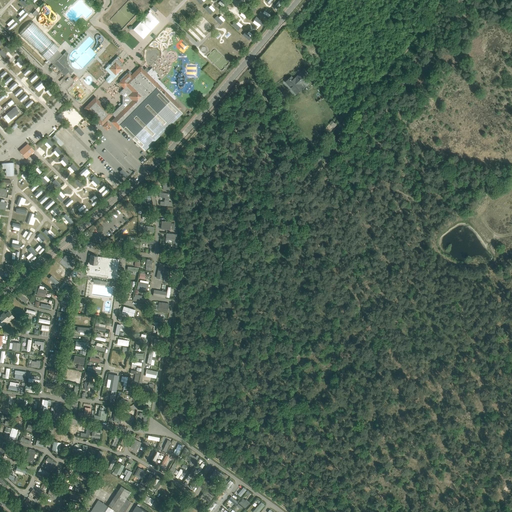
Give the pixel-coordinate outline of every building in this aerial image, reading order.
[(281,0),(279,0),(275,6),(278,9),(283,2),(281,0)] [(248,2),(246,6),(254,12),(257,8),(250,4),(248,2)] [(207,5),(204,8),(210,14),(213,12),(209,7),(207,5)] [(244,9),(241,13),(242,13),(247,16),(249,18),(251,14),(244,9)] [(20,16),(17,18),(20,21),(28,14),(25,11),(25,12),(20,16)] [(261,11),(258,15),(267,21),(269,17),(263,13),(261,11)] [(217,15),(214,18),(220,25),(223,22),(219,17),(217,15)] [(256,17),(254,20),(255,20),(261,25),(263,26),(265,23),(256,17)] [(9,26),(7,28),(9,31),(17,24),(15,21),(9,26)] [(234,22),(232,25),(238,30),(241,27),(236,23),(234,22)] [(245,32),(243,35),(249,41),(252,38),(247,34),(245,32)] [(57,50),(48,59),(49,60),(53,64),(57,60),(62,55),(57,50)] [(57,60),(53,64),(61,72),(66,66),(70,70),(68,73),(70,74),(73,71),(70,68),(69,66),(68,65),(68,63),(67,62),(67,60),(67,58),(67,57),(67,55),(68,53),(66,51),(62,55),(57,60)] [(118,56),(117,57),(109,64),(112,66),(109,69),(116,75),(122,69),(120,67),(123,64),(119,60),(120,58),(118,56)] [(19,57),(16,60),(18,62),(22,66),(25,63),(19,57)] [(66,66),(61,72),(65,76),(68,73),(70,70),(66,66)] [(121,127),(145,151),(182,113),(179,110),(181,107),(140,66),(131,75),(129,73),(128,74),(127,73),(121,78),(120,80),(121,81),(119,83),(124,88),(119,93),(122,95),(122,96),(122,103),(119,106),(123,110),(111,122),(119,130),(121,127)] [(310,77),(307,74),(304,70),(292,81),(290,78),(286,82),(296,94),(304,87),(301,84),(310,77)] [(42,80),(34,87),(36,90),(37,89),(43,84),(45,83),(42,80)] [(51,87),(48,90),(52,94),(54,96),(57,93),(51,87)] [(94,102),(93,100),(84,108),(102,125),(113,114),(98,100),(97,102),(94,102)] [(71,118),(78,125),(83,120),(76,113),(71,118)] [(325,129),(330,133),(337,125),(331,121),(325,129)] [(48,138),(45,141),(46,142),(51,146),(51,147),(54,144),(48,138)] [(34,151),(28,144),(20,151),(26,158),(34,151)] [(56,147),(54,149),(55,151),(59,155),(62,152),(56,147)] [(64,156),(61,159),(62,160),(66,164),(66,165),(69,162),(64,156)] [(2,163),(2,168),(6,168),(6,176),(14,175),(14,163),(2,163)] [(72,164),(70,167),(74,171),(75,172),(78,169),(72,164)] [(85,167),(79,173),(82,176),(84,175),(88,171),(88,170),(85,167)] [(34,168),(31,171),(37,177),(40,174),(35,170),(34,168)] [(24,170),(21,172),(23,174),(28,179),(29,180),(32,177),(24,170)] [(42,176),(39,179),(45,185),(48,182),(43,178),(42,176)] [(94,176),(91,179),(93,181),(97,185),(100,182),(94,176)] [(166,179),(157,179),(157,183),(161,183),(161,185),(163,185),(163,190),(169,190),(169,187),(166,187),(166,179)] [(42,187),(35,193),(38,196),(45,190),(42,187)] [(100,193),(98,194),(101,197),(109,190),(106,187),(100,193)] [(160,205),(169,206),(172,206),(172,202),(169,202),(170,193),(163,192),(163,193),(160,193),(159,197),(165,198),(165,202),(160,201),(160,205)] [(59,193),(56,196),(61,202),(64,199),(63,198),(59,193)] [(47,194),(40,200),(43,203),(49,197),(47,194)] [(92,201),(90,203),(93,206),(99,200),(97,197),(92,201)] [(52,199),(45,205),(48,208),(55,202),(52,199)] [(55,207),(52,210),(57,214),(58,216),(61,213),(55,207)] [(80,212),(77,213),(80,217),(88,210),(86,207),(80,212)] [(66,214),(63,217),(68,222),(70,224),(73,221),(66,214)] [(162,221),(161,229),(170,230),(171,222),(162,221)] [(46,229),(43,232),(51,240),(53,237),(48,231),(46,229)] [(40,233),(37,236),(38,237),(43,241),(46,238),(40,233)] [(166,236),(166,240),(172,240),(171,243),(175,243),(175,247),(178,248),(178,244),(178,241),(177,241),(177,240),(176,240),(177,235),(169,233),(168,236),(166,236)] [(124,243),(124,246),(126,247),(125,250),(136,251),(137,248),(138,248),(139,245),(124,243)] [(37,251),(40,254),(45,248),(42,245),(41,247),(37,251)] [(31,247),(28,249),(33,255),(36,253),(31,247)] [(28,259),(27,260),(30,263),(36,258),(34,255),(33,255),(28,259)] [(66,255),(63,259),(63,258),(66,261),(66,262),(72,267),(76,263),(66,255)] [(91,255),(90,263),(98,264),(99,257),(91,255)] [(98,264),(90,263),(89,265),(87,264),(86,273),(88,273),(108,276),(107,278),(121,279),(121,272),(117,272),(119,259),(99,257),(98,264)] [(164,258),(163,262),(167,262),(167,265),(175,267),(176,260),(164,258)] [(0,292),(19,276),(26,270),(19,264),(4,262),(3,272),(3,273),(2,275),(1,277),(0,278),(0,279),(0,292)] [(156,278),(163,280),(166,263),(160,262),(156,278)] [(52,276),(49,279),(57,286),(60,283),(52,276)] [(138,282),(137,289),(147,291),(148,284),(142,282),(142,281),(140,280),(140,282),(138,282)] [(125,285),(123,298),(127,298),(127,292),(131,293),(131,291),(133,292),(133,290),(131,290),(132,288),(128,288),(129,286),(125,285)] [(38,288),(37,295),(45,297),(46,290),(43,289),(44,287),(40,286),(39,288),(38,288)] [(20,293),(17,295),(25,303),(27,300),(20,293)] [(146,299),(141,298),(141,296),(138,295),(135,294),(134,294),(133,300),(145,303),(146,299)] [(158,310),(158,311),(168,312),(169,309),(168,309),(169,304),(162,302),(161,305),(158,305),(158,310)] [(124,306),(122,313),(133,316),(135,310),(124,306)] [(14,317),(12,315),(9,311),(5,314),(4,312),(0,315),(0,326),(1,327),(9,320),(9,321),(14,317)] [(57,313),(57,316),(59,317),(65,318),(64,321),(68,322),(69,316),(57,313)] [(95,326),(94,329),(105,331),(105,327),(99,326),(100,320),(96,319),(95,326)] [(77,329),(77,331),(77,332),(79,332),(79,331),(80,331),(85,332),(85,335),(85,336),(89,337),(90,328),(78,327),(77,329)] [(157,327),(156,331),(160,332),(159,336),(163,337),(165,329),(157,327)] [(95,336),(94,339),(105,342),(106,339),(100,337),(101,334),(97,333),(96,336),(95,336)] [(140,337),(138,343),(147,345),(147,342),(148,338),(145,338),(146,335),(142,334),(141,337),(140,337)] [(35,341),(34,344),(41,345),(40,349),(43,350),(44,342),(35,341)] [(55,341),(54,344),(58,345),(58,348),(64,349),(64,346),(65,346),(65,343),(58,341),(55,341)] [(76,341),(75,346),(80,346),(82,346),(82,349),(85,350),(86,343),(76,341)] [(12,349),(12,350),(19,351),(20,343),(13,342),(13,343),(12,349)] [(94,345),(93,349),(104,351),(105,348),(102,347),(103,344),(98,343),(97,343),(96,346),(94,345)] [(75,356),(73,363),(83,365),(85,357),(75,356)] [(131,370),(130,373),(135,374),(134,381),(138,382),(140,372),(131,370)] [(109,374),(108,381),(111,382),(109,388),(114,389),(113,389),(116,390),(116,389),(118,376),(109,374)] [(89,383),(86,390),(88,391),(88,390),(90,391),(89,394),(94,395),(98,384),(89,382),(89,383)] [(146,386),(145,390),(150,391),(150,393),(152,394),(153,390),(154,389),(153,389),(154,385),(149,384),(149,386),(149,385),(149,386),(146,386)] [(143,399),(142,403),(145,404),(150,404),(152,397),(149,396),(148,400),(146,400),(143,399)] [(43,399),(42,405),(44,406),(43,408),(43,410),(47,411),(48,404),(51,405),(51,400),(48,400),(43,399)] [(94,416),(94,418),(105,420),(106,415),(107,412),(105,412),(103,411),(104,408),(100,407),(100,410),(99,410),(98,416),(94,416)] [(78,413),(78,416),(82,417),(86,417),(89,418),(90,412),(89,412),(89,408),(85,408),(84,414),(83,414),(83,413),(78,413)] [(114,412),(113,421),(117,422),(117,423),(120,423),(121,419),(119,419),(120,415),(120,413),(117,412),(114,412)] [(39,419),(37,425),(40,426),(39,430),(45,432),(46,426),(48,426),(49,423),(41,421),(41,420),(39,419)] [(28,424),(26,430),(35,433),(37,427),(28,424)] [(81,433),(80,436),(88,437),(90,429),(87,429),(86,433),(81,433)] [(92,434),(92,437),(95,437),(95,438),(99,439),(100,435),(96,434),(96,431),(93,430),(92,434)] [(114,440),(112,445),(116,447),(120,438),(116,435),(114,440)] [(37,438),(35,445),(44,448),(46,441),(37,438)] [(134,439),(130,447),(137,451),(141,443),(134,439)] [(167,440),(163,450),(166,452),(166,451),(171,442),(167,440)] [(54,442),(52,450),(58,451),(59,445),(60,445),(60,443),(54,442)] [(28,451),(25,461),(32,463),(34,457),(36,458),(37,455),(35,454),(28,451)] [(190,454),(189,456),(192,458),(193,459),(190,464),(191,464),(190,466),(192,467),(192,466),(193,466),(196,461),(199,456),(197,455),(196,457),(190,454)] [(48,457),(46,460),(51,464),(50,466),(52,467),(53,466),(54,466),(56,464),(48,457)] [(5,462),(3,464),(5,465),(4,467),(7,469),(5,473),(8,474),(12,466),(5,462)] [(172,466),(168,472),(170,474),(172,472),(173,473),(176,469),(174,468),(177,464),(174,463),(172,466)] [(17,466),(15,472),(22,475),(23,472),(27,473),(28,470),(17,466)] [(112,471),(111,473),(116,475),(117,473),(119,475),(123,468),(117,466),(114,472),(112,471)] [(38,471),(48,477),(50,473),(40,468),(38,471)] [(136,472),(135,475),(137,476),(139,477),(141,478),(142,476),(142,475),(143,474),(144,472),(142,470),(142,471),(140,469),(138,468),(137,470),(137,471),(136,472)] [(216,469),(210,477),(215,481),(216,479),(217,479),(218,478),(221,481),(224,477),(225,476),(216,469)] [(86,482),(89,485),(94,480),(85,472),(82,476),(87,480),(86,482)] [(150,474),(145,484),(147,485),(153,476),(150,474)] [(73,480),(72,484),(76,485),(75,489),(78,491),(81,483),(73,480)] [(155,486),(154,488),(157,490),(162,482),(159,480),(155,486)] [(191,484),(189,486),(191,487),(190,488),(193,490),(198,482),(195,480),(192,485),(191,484)] [(48,493),(48,494),(56,498),(60,490),(51,487),(48,493)] [(244,487),(238,494),(241,496),(247,490),(244,487)] [(33,489),(31,492),(34,495),(36,497),(39,499),(41,496),(33,489)] [(117,511),(129,495),(119,489),(108,506),(98,500),(90,511),(117,511)] [(205,490),(201,496),(209,502),(214,496),(205,490)] [(222,491),(216,497),(219,500),(225,493),(222,491)] [(145,495),(142,500),(150,505),(152,502),(150,501),(151,498),(145,495)] [(231,497),(229,499),(236,505),(238,502),(231,497)] [(241,498),(239,501),(240,502),(239,502),(245,507),(248,503),(243,498),(242,499),(241,498)] [(214,502),(208,509),(211,511),(217,504),(214,502)] [(262,502),(252,511),(258,511),(265,505),(262,502)]
